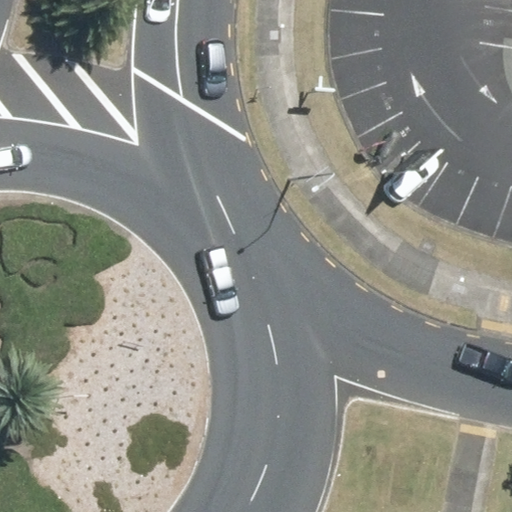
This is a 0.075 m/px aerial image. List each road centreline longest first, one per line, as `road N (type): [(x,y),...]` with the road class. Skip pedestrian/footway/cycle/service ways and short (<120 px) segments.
road 1 (secondary): [(247,268),(386,352),(511,386)]
road 2 (secondary): [(0,139),(56,138),(128,159),(191,199),(240,256)]
road 3 (secondary): [(181,0),(182,100),(240,256)]
road 4 (secondary): [(247,268),(273,336),(279,408),(265,480),(248,511)]
